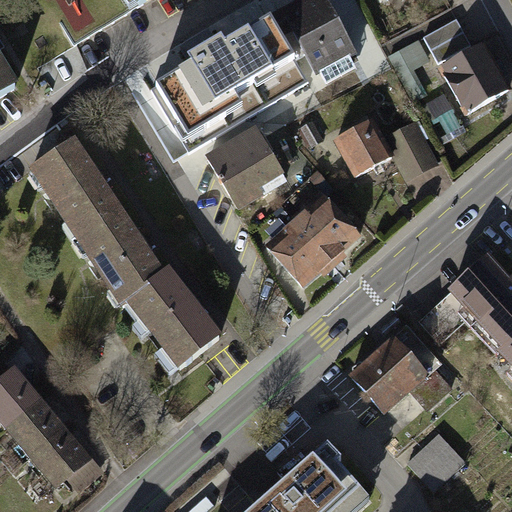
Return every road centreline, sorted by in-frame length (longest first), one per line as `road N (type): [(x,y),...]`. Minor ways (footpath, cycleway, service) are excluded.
road 1 (tertiary): [(122,511),(511,164)]
road 2 (residential): [(0,151),(100,73),(227,0)]
road 3 (track): [(139,496),(0,296)]
